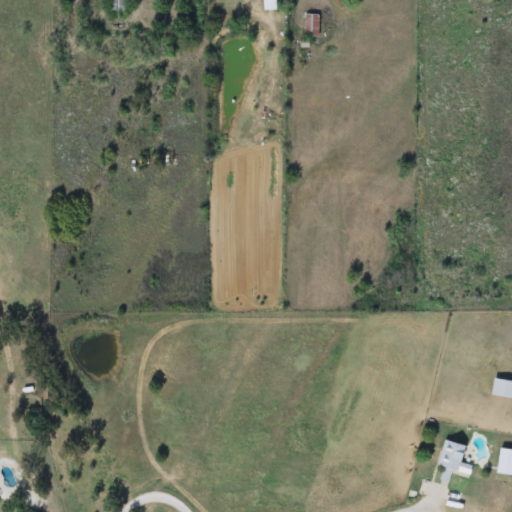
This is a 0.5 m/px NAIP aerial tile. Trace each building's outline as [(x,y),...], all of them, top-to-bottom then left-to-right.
[(130,0),(130,12),(109,12),(109,0),(130,0)] [(318,15),(318,37),(304,37),(304,15),(318,15)] [(511,381),(511,398),(491,395),(494,378),(511,381)] [(465,445),(461,463),(471,466),(468,478),(451,474),(449,483),(440,481),(444,467),(438,465),(444,440),(465,445)] [(462,491),(462,505),(448,505),(448,491),(462,491)]
